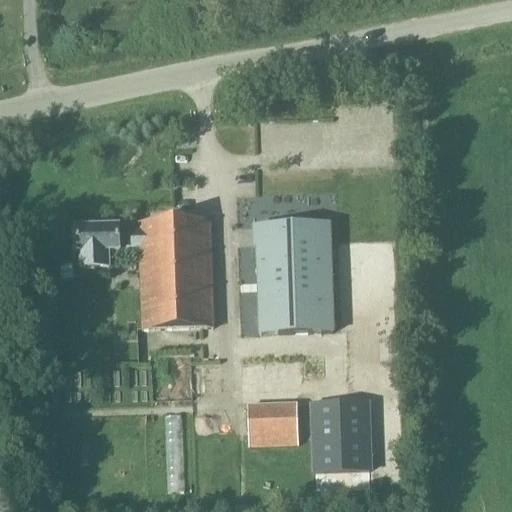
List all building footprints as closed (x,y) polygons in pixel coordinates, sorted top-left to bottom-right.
[(140,252),(142,334),(213,332),(209,225),(139,227),(139,232),(119,233),(119,230),(77,231),(78,256),(80,256),(80,273),(109,272),(109,256),(120,255),(120,253),(140,252)] [(333,337),(329,229),(263,231),(264,249),(258,249),(260,321),(278,320),(279,339),(333,337)] [(71,409),(90,408),(90,392),(70,393),(71,409)] [(314,476),(370,474),(368,406),(312,408),(314,476)] [(249,450),(298,449),(296,409),(247,410),(249,450)]
